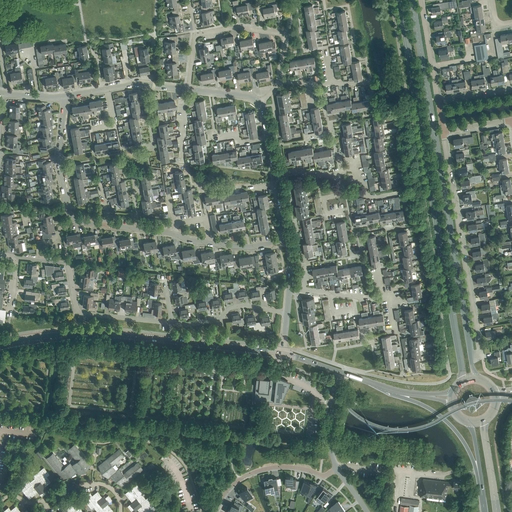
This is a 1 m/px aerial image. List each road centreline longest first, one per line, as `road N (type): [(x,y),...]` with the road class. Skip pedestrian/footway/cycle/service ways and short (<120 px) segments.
road 1 (primary): [(401,0),(459,359)]
road 2 (primary): [(469,348),(412,0)]
road 3 (residential): [(287,240),(245,247),(76,220),(58,162),(62,96)]
road 4 (tertiary): [(0,343),(75,332),(232,348)]
road 5 (residential): [(481,357),(443,131)]
road 6 (residential): [(170,323),(77,310),(68,263),(14,261)]
road 7 (residential): [(215,511),(227,489),(252,472),(297,468),(323,476),(336,469)]
road 8 (residential): [(277,81),(285,34),(233,27),(195,34)]
road 9 (primary): [(397,392),(450,425),(481,477)]
road 10 (residential): [(286,313),(245,305),(222,318),(170,323)]
